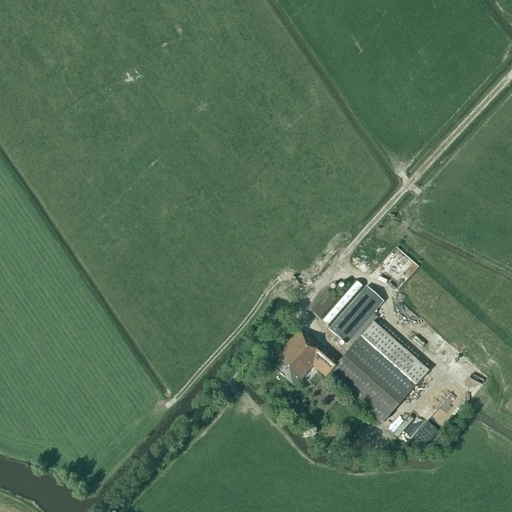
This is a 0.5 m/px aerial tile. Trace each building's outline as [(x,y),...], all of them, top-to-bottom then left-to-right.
[(330,331),(344,343),(383,300),(368,287),(330,331)] [(311,311),(320,319),(335,300),(327,292),(311,311)] [(361,336),(416,385),(429,370),(374,321),(361,336)] [(313,366),(325,377),(327,375),(381,424),(415,386),(360,338),(338,363),(307,335),(306,336),(293,325),(280,338),(287,344),(268,364),(294,387),(313,366)] [(398,435),(414,419),(410,415),(393,431),(398,435)] [(408,440),(418,450),(436,432),(427,422),(408,440)] [(374,443),(383,450),(391,438),(371,425),(359,444),(369,450),(374,443)]
